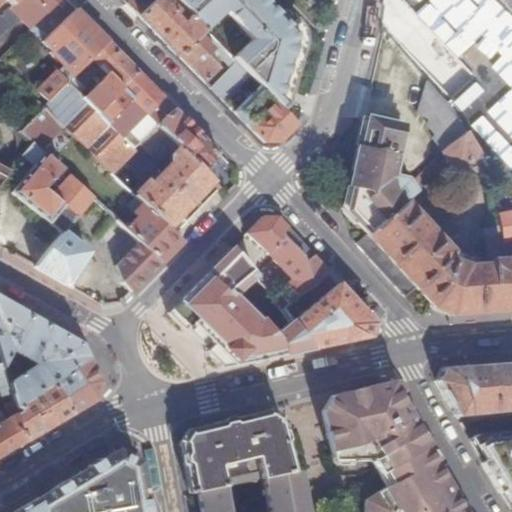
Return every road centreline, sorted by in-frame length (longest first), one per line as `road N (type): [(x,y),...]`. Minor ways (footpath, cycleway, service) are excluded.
road 1 (residential): [(267,185),(86,0)]
road 2 (tertiary): [(399,354),(146,406)]
road 3 (residential): [(399,354),(382,306),(267,185)]
road 4 (residential): [(267,185),(329,114),(363,0)]
road 5 (unclassified): [(267,185),(124,335)]
road 6 (residential): [(486,511),(399,354)]
road 7 (tertiary): [(146,406),(117,413),(0,487)]
road 8 (unclassified): [(0,269),(124,335)]
